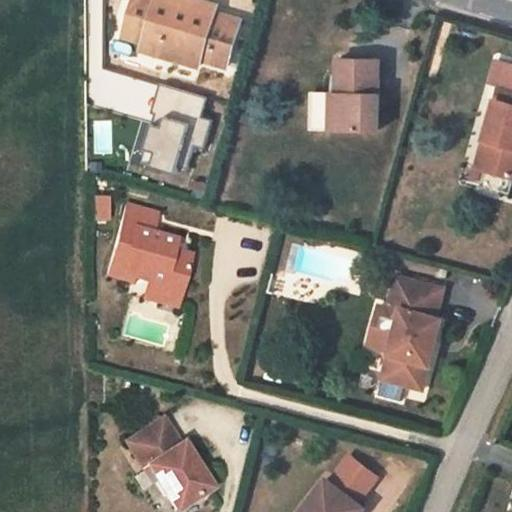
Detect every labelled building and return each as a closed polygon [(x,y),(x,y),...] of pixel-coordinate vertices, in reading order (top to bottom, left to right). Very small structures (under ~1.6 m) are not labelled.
[(174,0),(134,0),(124,35),(144,41),(202,58),(227,65),(240,19),(216,12),(174,0)] [(219,4),(204,0),(174,0),(216,12),(219,4)] [(144,41),(141,51),(199,68),(202,58),(144,41)] [(378,129),(379,59),(338,58),(337,90),(323,90),(323,128),(343,129),(378,129)] [(208,97),(161,83),(152,110),(156,112),(141,162),(176,173),(179,165),(188,168),(195,145),(204,147),(212,120),(202,117),(208,97)] [(511,87),(501,84),(484,142),(495,145),(489,170),(511,176),(511,87)] [(484,142),(478,167),(489,170),(495,145),(484,142)] [(175,238),(150,232),(155,213),(123,204),(106,272),(131,279),(133,272),(147,275),(147,279),(161,282),(160,288),(181,294),(190,254),(173,249),(175,238)] [(448,288),(398,275),(390,305),(405,308),(402,322),(387,377),(429,388),(447,318),(440,317),(448,288)] [(142,297),(178,306),(181,294),(160,288),(161,282),(147,279),(142,297)] [(402,322),(405,308),(390,305),(386,319),(402,322)] [(208,488),(180,444),(176,446),(159,420),(123,443),(140,469),(145,467),(145,468),(172,510),(208,488)] [(352,457),(332,482),(358,503),(377,477),(352,457)] [(325,477),(296,511),(358,511),(363,506),(358,503),(332,482),(325,477)]
